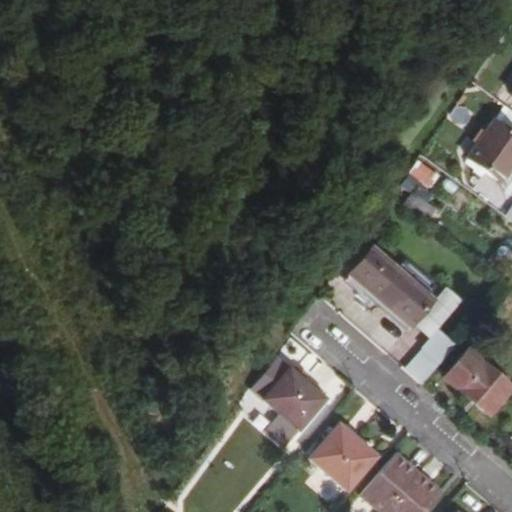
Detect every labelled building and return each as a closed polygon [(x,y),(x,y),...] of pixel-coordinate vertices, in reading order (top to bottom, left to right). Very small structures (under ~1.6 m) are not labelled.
[(448,118),(461,127),(471,114),(458,104),(448,118)] [(511,163),(511,138),(491,124),(466,159),(498,182),(511,163)] [(428,219),(435,211),(413,195),(406,204),(428,219)] [(511,221),(511,202),(503,216),(511,221)] [(435,289),(404,263),(396,273),(371,251),(348,277),(409,329),(431,303),(426,299),(435,289)] [(489,418),(511,390),(467,352),(443,380),(489,418)] [(297,429),(323,399),(287,370),(280,377),(271,370),(254,389),(263,398),(262,400),(297,429)] [(375,457),(337,425),(308,458),(346,490),(375,457)] [(405,463),(394,453),(387,461),(399,471),(405,463)] [(399,471),(387,461),(358,495),(377,511),(421,511),(433,499),(421,490),(428,482),(405,463),(399,471)] [(439,492),(428,482),(421,490),(433,499),(439,492)]
